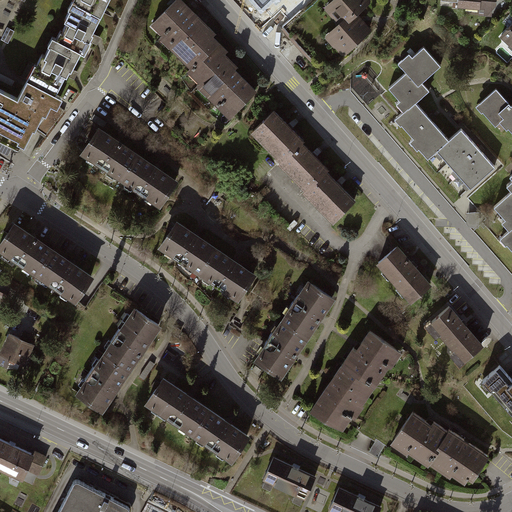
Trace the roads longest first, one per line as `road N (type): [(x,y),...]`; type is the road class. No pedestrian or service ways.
road 1 (residential): [(14,190),(165,290),(244,393),(305,445),(448,508),(476,511),(511,499)]
road 2 (residential): [(511,336),(215,0)]
road 3 (secondary): [(0,400),(233,511)]
road 4 (residential): [(106,61),(101,90),(44,167),(14,190)]
